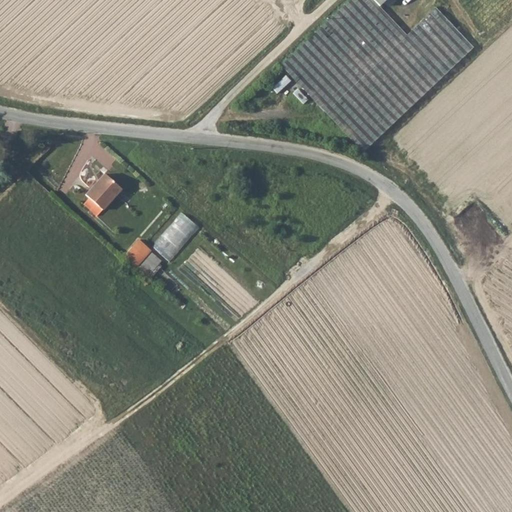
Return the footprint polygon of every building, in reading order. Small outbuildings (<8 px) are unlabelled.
[(371,143),(452,66),(414,26),(388,0),(347,0),(288,57),(371,143)] [(481,38),(443,0),(440,0),(420,20),(458,60),(481,38)] [(452,66),(458,60),(420,20),(414,26),(452,66)] [(115,186),(101,174),(82,196),(95,208),(115,186)] [(171,261),(201,229),(185,213),(154,246),(171,261)] [(141,239),(127,253),(153,277),(166,263),(141,239)]
